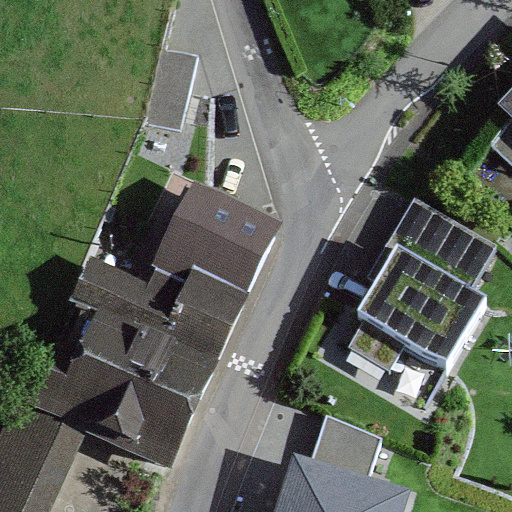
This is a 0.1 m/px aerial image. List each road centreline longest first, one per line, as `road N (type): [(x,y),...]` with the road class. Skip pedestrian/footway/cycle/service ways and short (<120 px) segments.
road 1 (residential): [(304,188),(300,250),(193,511)]
road 2 (residential): [(484,0),(304,188)]
road 3 (residential): [(304,188),(236,0)]
